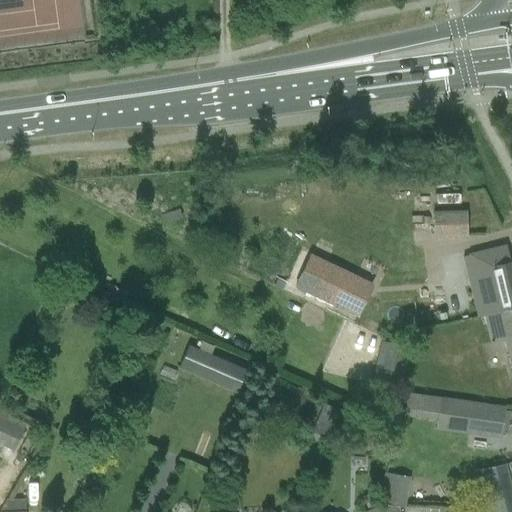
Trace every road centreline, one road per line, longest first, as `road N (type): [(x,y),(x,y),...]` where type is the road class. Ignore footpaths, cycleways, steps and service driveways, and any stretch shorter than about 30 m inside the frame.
road 1 (secondary): [(0,122),(311,77)]
road 2 (secondary): [(511,21),(357,50),(311,77)]
road 3 (secondary): [(311,77),(363,84),(511,64)]
